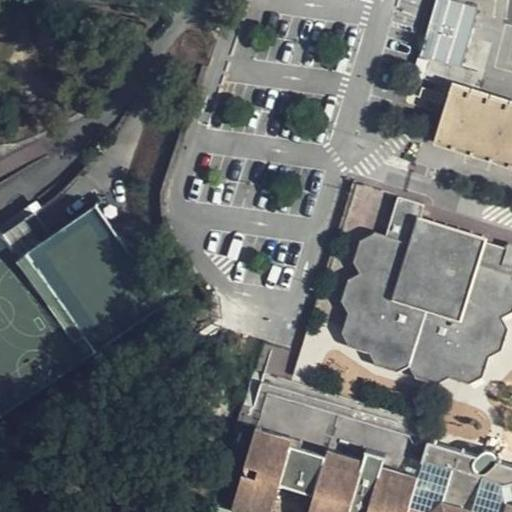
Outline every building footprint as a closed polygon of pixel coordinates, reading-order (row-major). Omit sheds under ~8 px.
[(464,65),(473,4),(449,0),(431,0),(422,59),(464,65)] [(511,107),(451,88),(447,100),(442,116),(440,124),(435,140),(511,164),(511,107)] [(90,187),(62,204),(96,216),(113,225),(90,187)] [(511,308),(511,306),(511,279),(511,277),(476,267),(479,257),(511,266),(511,244),(508,243),(506,249),(483,241),(484,239),(419,217),(423,204),(398,197),(386,237),(375,235),(362,240),(356,260),(362,274),(350,280),(344,301),(351,311),(344,331),(351,344),(370,350),(376,363),(398,369),(409,363),(417,374),(435,382),(450,375),(468,382),(480,376),(486,355),(499,348),(506,327),(500,314),(511,308)] [(37,221),(27,205),(0,222),(0,407),(164,305),(113,225),(96,216),(62,204),(37,221)] [(511,279),(511,266),(479,257),(476,267),(511,277),(511,279)] [(511,511),(511,504),(509,503),(505,487),(511,485),(511,470),(498,466),(499,462),(497,457),(494,454),(490,453),(485,454),(478,460),(430,446),(420,476),(384,465),(386,454),(371,449),(368,459),(331,447),(330,453),(292,442),(294,436),(256,424),(231,508),(242,511),(271,511),(279,487),(315,497),(310,511),(511,511)]
